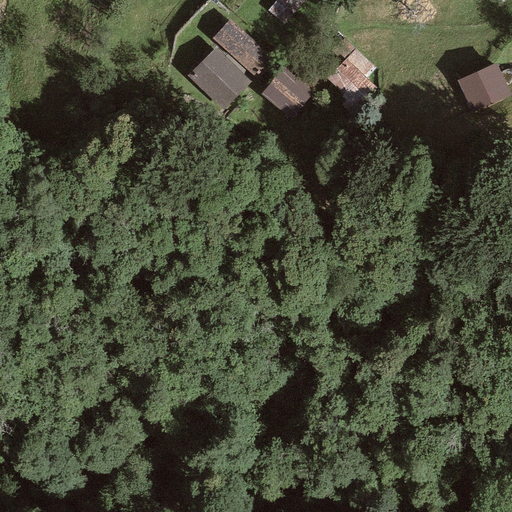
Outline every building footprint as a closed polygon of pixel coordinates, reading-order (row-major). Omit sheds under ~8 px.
[(300,0),(279,0),(274,7),(286,17),(300,0)] [(243,26),(225,44),(263,82),(281,65),(243,26)] [(234,112),(258,88),(229,59),(205,82),(234,112)] [(361,111),(380,89),(352,64),(333,86),(361,111)] [(510,91),(497,66),(465,83),(478,107),(510,91)] [(282,73),(266,93),(295,117),(312,97),(282,73)]
